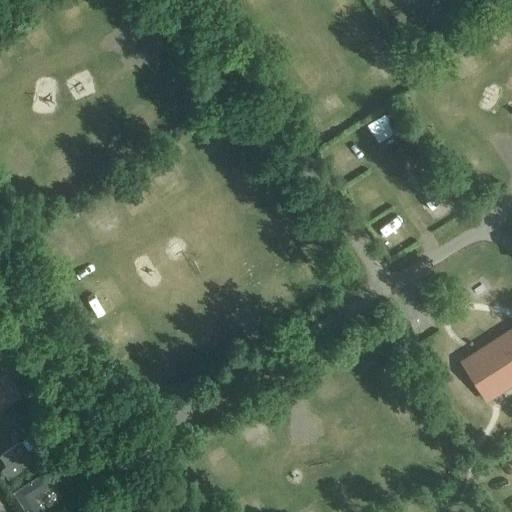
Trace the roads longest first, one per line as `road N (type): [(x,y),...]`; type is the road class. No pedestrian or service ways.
road 1 (unclassified): [(120,460),(510,211)]
road 2 (residential): [(120,460),(1,288)]
